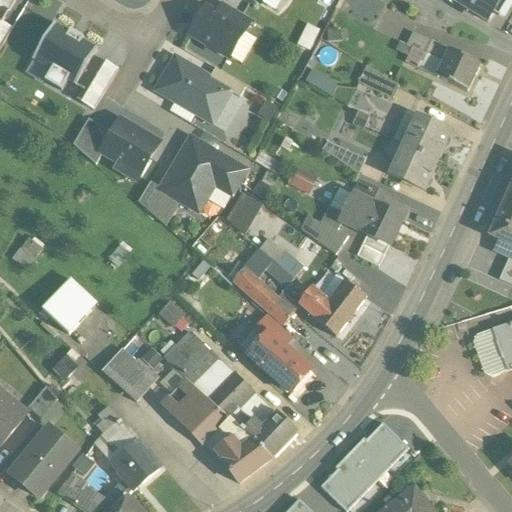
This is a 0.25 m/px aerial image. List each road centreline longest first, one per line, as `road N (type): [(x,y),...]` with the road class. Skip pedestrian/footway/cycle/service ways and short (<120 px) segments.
road 1 (secondary): [(511,114),(384,371)]
road 2 (secondary): [(384,371),(334,435),(242,511)]
road 3 (residential): [(384,371),(502,511)]
road 4 (residential): [(153,41),(122,96),(179,131)]
